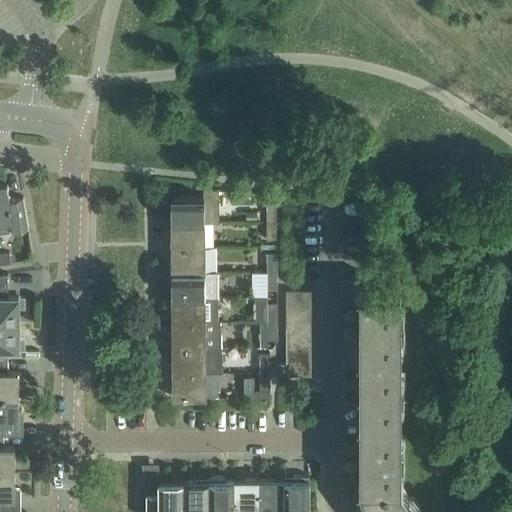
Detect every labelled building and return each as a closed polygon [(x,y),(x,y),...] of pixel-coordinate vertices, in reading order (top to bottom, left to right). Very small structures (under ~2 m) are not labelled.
[(0,231),(29,227),(24,196),(10,198),(7,184),(0,184),(0,231)] [(172,221),(205,221),(219,221),(218,188),(203,186),(203,195),(172,195),(172,221)] [(266,202),(267,220),(277,220),(276,202),(266,202)] [(277,220),(267,220),(267,239),(277,239),(277,220)] [(172,247),(205,246),(205,221),(172,221),(172,247)] [(172,271),(205,271),(205,246),(172,247),(172,271)] [(9,251),(0,252),(0,262),(11,261),(9,251)] [(267,252),(267,271),(277,271),(277,252),(267,252)] [(205,271),(172,271),(173,296),(217,296),(217,271),(205,271)] [(277,271),(267,271),(267,289),(277,289),(277,271)] [(0,321),(19,322),(19,296),(8,296),(8,272),(0,273),(0,321)] [(311,289),(286,289),(286,301),(311,301),(311,289)] [(422,511),(402,484),(401,290),(373,290),(358,290),(358,291),(363,291),(363,483),(358,483),(358,485),(363,485),(370,506),(366,509),(367,510),(371,507),(374,511),(422,511)] [(217,296),(173,296),(173,322),(218,321),(217,296)] [(311,313),(311,301),(286,301),(286,313),(311,313)] [(267,302),(267,321),(277,321),(277,302),(267,302)] [(311,325),(311,313),(286,313),(286,325),(311,325)] [(19,322),(0,321),(0,359),(8,359),(8,348),(19,348),(19,322)] [(220,346),(220,321),(218,321),(173,322),(173,346),(220,346)] [(268,339),(278,339),(277,321),(267,321),(268,339)] [(311,337),(311,325),(286,325),(286,337),(311,337)] [(311,349),(311,337),(286,337),(286,349),(311,349)] [(220,346),(173,346),(173,372),(218,371),(221,371),(220,346)] [(311,361),(311,349),(286,349),(286,361),(290,361),(311,361)] [(260,354),(260,371),(270,371),(270,354),(260,354)] [(0,396),(19,397),(19,371),(8,371),(8,359),(0,359),(0,396)] [(278,374),(290,374),(290,361),(286,361),(278,361),(278,374)] [(311,374),(311,361),(290,361),(290,374),(311,374)] [(218,395),(218,371),(173,372),(173,396),(206,396),(206,395),(218,395)] [(260,371),(260,387),(270,388),(270,371),(260,371)] [(19,423),(19,397),(0,396),(0,434),(4,434),(4,423),(19,423)] [(0,471),(14,472),(15,445),(4,445),(4,434),(0,434),(0,471)] [(0,508),(4,509),(4,498),(14,498),(14,472),(0,471),(0,508)] [(285,511),(310,511),(310,474),(294,474),(294,479),(285,479),(285,511)] [(233,511),(234,511),(234,479),(225,479),(225,475),(209,475),(209,479),(209,511),(233,511)] [(159,491),(147,491),(146,511),(184,511),(184,479),(159,479),(159,491)] [(209,511),(209,479),(184,479),(184,511),(209,511)] [(234,479),(234,511),(259,511),(259,479),(234,479)] [(259,479),(259,511),(285,511),(285,479),(259,479)]
